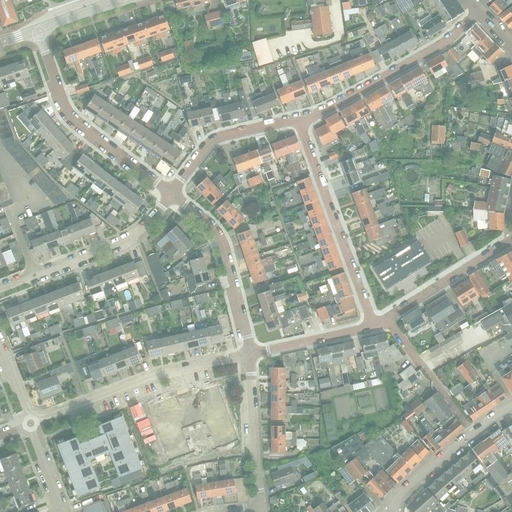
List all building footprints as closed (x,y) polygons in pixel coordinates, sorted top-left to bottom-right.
[(0,0),(0,14),(4,25),(16,20),(8,0),(0,0)] [(192,7),(210,2),(209,0),(174,0),(177,10),(192,6),(192,7)] [(414,7),(409,0),(395,0),(403,14),(414,7)] [(409,0),(414,7),(421,2),(430,16),(436,12),(438,16),(439,15),(445,24),(464,12),(456,0),(409,0)] [(508,4),(510,3),(506,0),(500,0),(499,0),(495,0),(489,8),(497,16),(508,4)] [(511,28),(511,4),(497,16),(498,17),(499,16),(504,23),(505,22),(509,28),(511,27),(511,28)] [(292,30),(313,27),(314,36),(331,33),(327,6),(310,8),(312,19),(291,22),(292,30)] [(221,11),(205,16),(208,28),(225,23),(221,11)] [(446,26),(445,24),(439,15),(438,16),(436,12),(430,16),(432,19),(422,26),(430,37),(446,26)] [(153,19),(160,38),(164,36),(163,31),(169,29),(165,15),(153,19)] [(394,29),(399,26),(395,18),(390,21),(394,29)] [(160,38),(153,19),(143,23),(148,37),(154,34),(156,39),(160,38)] [(132,26),(139,45),(143,44),(141,39),(148,37),(143,23),(132,26)] [(383,35),(388,32),(384,24),(379,27),(383,35)] [(121,30),(126,44),(132,42),(134,47),(139,45),(132,26),(121,30)] [(482,55),(493,45),(476,26),(467,34),(473,39),(472,40),(477,45),(472,50),(480,58),(482,55)] [(383,35),(379,27),(373,30),(377,38),(383,35)] [(111,34),(117,53),(122,51),(120,46),(126,44),(121,30),(111,34)] [(399,38),(406,50),(417,44),(410,31),(402,36),(400,33),(397,35),(399,38)] [(368,45),(374,42),(369,33),(363,36),(368,45)] [(117,53),(111,34),(100,38),(104,52),(111,49),(113,54),(117,53)] [(406,50),(399,38),(391,42),(389,38),(386,40),(395,56),(406,50)] [(85,43),(90,56),(101,52),(97,39),(85,43)] [(195,49),(192,40),(182,42),(185,52),(195,49)] [(256,54),(265,51),(262,40),(252,43),(256,54)] [(395,56),(386,40),(383,42),(385,45),(376,50),(383,62),(395,56)] [(90,56),(85,43),(74,47),(78,60),(90,56)] [(495,44),(493,45),(482,55),(491,64),(503,53),(495,44)] [(78,60),(74,47),(62,51),(67,64),(74,61),(79,74),(83,72),(78,60)] [(288,56),(285,47),(275,51),(278,60),(288,56)] [(460,57),(452,48),(447,52),(455,62),(460,57)] [(171,49),(165,51),(168,59),(174,57),(171,49)] [(162,61),(168,59),(165,51),(159,53),(162,61)] [(358,58),(363,71),(375,66),(370,53),(358,58)] [(449,76),(454,73),(449,64),(447,65),(441,55),(426,63),(432,74),(444,67),(449,76)] [(150,56),(144,58),(147,67),(153,65),(150,56)] [(140,69),(147,67),(144,58),(137,61),(140,69)] [(348,62),(353,75),(363,71),(358,58),(348,62)] [(11,65),(16,81),(25,78),(28,88),(34,86),(25,60),(11,65)] [(90,70),(98,67),(96,60),(88,63),(90,70)] [(222,65),(224,74),(237,71),(236,62),(222,65)] [(353,75),(348,62),(337,67),(342,79),(353,75)] [(129,64),(122,66),(125,74),(132,72),(129,64)] [(492,82),(493,85),(503,82),(511,78),(511,64),(497,71),(500,79),(492,82)] [(16,81),(11,65),(0,68),(0,78),(4,90),(9,88),(8,84),(16,81)] [(119,76),(125,74),(122,66),(116,68),(119,76)] [(342,79),(337,67),(326,71),(331,84),(342,79)] [(399,79),(406,92),(418,85),(420,89),(429,83),(420,67),(399,79)] [(471,90),(486,86),(481,70),(469,74),(471,90)] [(331,84),(326,71),(315,75),(320,88),(331,84)] [(191,75),(179,77),(180,84),(193,81),(191,75)] [(320,88),(315,75),(304,80),(309,92),(320,88)] [(230,105),(233,119),(245,116),(245,114),(251,113),(245,95),(250,93),(246,78),(240,79),(244,90),(238,92),(241,102),(230,105)] [(509,98),(511,96),(511,78),(503,82),(508,96),(506,96),(507,99),(509,98)] [(406,92),(399,79),(388,85),(395,98),(400,95),(407,107),(413,104),(406,92)] [(289,86),(294,99),(306,94),(301,81),(289,86)] [(87,85),(76,89),(78,94),(89,91),(87,85)] [(294,99),(289,86),(277,90),(282,103),(294,99)] [(375,92),(391,121),(395,118),(387,103),(393,99),(386,86),(375,92)] [(147,87),(145,90),(155,97),(158,94),(147,87)] [(113,91),(108,88),(104,94),(109,97),(113,91)] [(24,101),(37,97),(35,91),(22,96),(24,101)] [(268,109),(262,95),(261,91),(255,93),(258,100),(252,102),(257,113),(268,109)] [(0,95),(4,107),(10,105),(5,92),(0,93),(0,95)] [(391,121),(375,92),(364,98),(371,111),(378,108),(386,123),(391,121)] [(262,95),(268,109),(279,104),(274,93),(268,95),(268,93),(262,95)] [(85,108),(96,116),(106,102),(94,95),(85,108)] [(123,98),(118,95),(115,101),(119,104),(123,98)] [(351,106),(358,119),(369,113),(361,100),(351,106)] [(106,102),(96,116),(107,123),(116,109),(106,102)] [(135,105),(129,102),(126,107),(131,111),(135,105)] [(233,119),(230,105),(226,106),(217,108),(220,122),(233,119)] [(358,119),(351,106),(340,112),(347,125),(358,119)] [(199,110),(202,125),(214,122),(211,107),(199,110)] [(162,112),(157,108),(151,117),(156,120),(162,112)] [(107,123),(118,130),(127,116),(116,109),(107,123)] [(145,112),(140,109),(137,115),(142,118),(145,112)] [(29,120),(38,130),(50,119),(42,110),(29,120)] [(202,125),(199,110),(194,111),(186,113),(190,128),(202,125)] [(332,134),(335,133),(345,127),(337,113),(325,120),(327,124),(332,134)] [(129,137),(138,124),(127,116),(118,130),(129,137)] [(151,117),(151,116),(147,122),(152,126),(156,120),(151,117)] [(497,126),(496,132),(511,137),(511,119),(491,116),(490,125),(497,126)] [(0,128),(10,125),(8,119),(0,122),(0,128)] [(46,140),(58,129),(50,119),(38,130),(46,140)] [(365,132),(371,129),(366,121),(361,124),(365,132)] [(129,137),(140,145),(149,131),(138,124),(129,137)] [(167,127),(162,124),(158,129),(163,133),(167,127)] [(332,134),(327,124),(315,130),(325,149),(340,141),(335,133),(332,134)] [(365,132),(361,124),(356,128),(360,135),(365,132)] [(0,134),(12,130),(10,125),(0,128),(0,134)] [(444,141),(445,126),(432,125),(431,140),(444,141)] [(182,127),(177,134),(182,137),(183,138),(188,131),(182,127)] [(46,140),(54,149),(67,139),(58,129),(46,140)] [(14,136),(12,130),(0,134),(2,140),(14,136)] [(149,131),(140,145),(150,152),(160,138),(149,131)] [(169,136),(174,140),(177,134),(173,131),(169,136)] [(511,137),(496,132),(491,143),(492,143),(505,147),(509,149),(510,148),(511,149),(511,137)] [(489,137),(481,133),(478,141),(487,144),(489,137)] [(18,140),(22,144),(28,138),(25,134),(18,140)] [(182,137),(177,134),(174,140),(178,143),(182,137)] [(293,178),(303,174),(296,155),(302,153),(295,135),(284,140),(289,156),(292,163),(294,171),(291,172),(293,178)] [(5,149),(24,170),(33,162),(15,141),(14,136),(2,140),(5,149)] [(32,143),(28,138),(22,144),(26,148),(32,143)] [(150,152),(161,159),(170,145),(160,138),(150,152)] [(60,161),(66,166),(75,155),(71,152),(75,148),(67,139),(54,149),(63,159),(60,161)] [(289,156),(284,140),(271,144),(276,158),(285,154),(286,157),(289,156)] [(261,145),(262,148),(257,150),(264,169),(268,181),(272,179),(274,178),(271,171),(268,172),(267,168),(269,167),(267,161),(274,159),(269,145),(267,146),(266,143),(261,145)] [(490,148),(492,155),(511,164),(511,149),(510,148),(509,149),(505,147),(492,143),(490,148)] [(170,145),(161,159),(172,166),(181,152),(170,145)] [(365,153),(363,148),(353,151),(355,157),(365,153)] [(245,154),(251,171),(254,170),(253,167),(261,163),(264,169),(257,150),(245,154)] [(330,160),(340,156),(338,151),(328,154),(330,160)] [(39,162),(45,157),(41,153),(35,158),(39,162)] [(76,154),(75,155),(66,166),(65,167),(70,171),(73,167),(83,175),(93,162),(83,154),(80,158),(76,154)] [(251,171),(245,154),(232,159),(237,172),(247,169),(248,172),(251,171)] [(511,176),(511,164),(492,155),(486,167),(497,172),(511,177),(511,176)] [(49,161),(45,157),(39,162),(43,167),(49,161)] [(345,173),(358,169),(353,158),(341,162),(345,173)] [(27,174),(37,166),(33,162),(24,170),(27,174)] [(83,175),(93,183),(103,170),(93,162),(83,175)] [(294,171),(292,163),(286,165),(288,173),(291,172),(294,171)] [(366,173),(373,170),(371,164),(364,167),(366,173)] [(27,174),(31,178),(41,170),(37,166),(27,174)] [(358,169),(345,173),(349,186),(362,181),(358,169)] [(31,178),(35,183),(45,174),(41,170),(31,178)] [(52,170),(49,173),(53,178),(59,173),(55,170),(52,170)] [(93,183),(103,190),(113,177),(103,170),(93,183)] [(488,178),(490,172),(481,170),(479,176),(488,178)] [(0,201),(3,208),(13,203),(0,171),(0,201)] [(205,178),(201,173),(192,181),(197,186),(205,178)] [(39,187),(48,179),(45,174),(35,183),(39,187)] [(238,174),(233,175),(236,184),(241,182),(238,174)] [(381,174),(373,177),(375,182),(383,179),(381,174)] [(262,182),(259,175),(253,177),(256,185),(262,182)] [(490,187),(508,192),(511,179),(493,175),(492,180),(490,179),(489,184),(491,184),(490,187)] [(113,177),(103,190),(113,198),(123,185),(113,177)] [(196,187),(204,196),(215,187),(207,177),(205,178),(197,186),(196,187)] [(256,185),(253,177),(248,179),(250,187),(256,185)] [(301,193),(313,188),(309,177),(297,181),(301,193)] [(52,183),(48,179),(39,187),(43,191),(52,183)] [(70,192),(75,186),(70,182),(66,189),(70,192)] [(47,196),(56,188),(52,183),(43,191),(47,196)] [(113,198),(123,206),(133,193),(123,185),(113,198)] [(80,190),(75,186),(70,192),(75,196),(80,190)] [(215,187),(204,196),(213,205),(223,196),(215,187)] [(508,192),(490,187),(488,187),(488,189),(490,190),(487,202),(475,201),(473,210),(482,211),(504,213),(508,192)] [(60,192),(56,188),(47,196),(51,200),(60,192)] [(301,193),(305,204),(318,199),(313,188),(301,193)] [(352,193),(356,205),(369,200),(386,194),(384,188),(367,194),(365,188),(352,193)] [(60,192),(51,200),(55,205),(67,200),(60,192)] [(133,193),(123,206),(134,214),(143,201),(133,193)] [(235,200),(240,205),(244,202),(239,197),(235,200)] [(90,207),(95,201),(90,198),(86,204),(90,207)] [(305,204),(309,215),(322,210),(318,199),(305,204)] [(216,209),(225,219),(235,209),(227,200),(216,209)] [(356,205),(361,217),(374,212),(369,200),(356,205)] [(99,205),(95,201),(90,207),(95,211),(99,205)] [(77,217),(74,209),(71,202),(66,204),(72,218),(71,219),(73,225),(79,223),(77,217)] [(248,207),(244,202),(240,205),(244,210),(248,207)] [(379,210),(386,207),(384,202),(377,205),(379,210)] [(381,216),(393,212),(391,206),(386,207),(379,210),(381,216)] [(235,209),(225,219),(234,229),(244,219),(235,209)] [(53,226),(60,245),(72,240),(67,227),(60,230),(58,224),(57,224),(52,210),(47,211),(53,226)] [(322,210),(309,215),(313,226),(326,221),(322,210)] [(361,217),(365,229),(378,225),(376,218),(381,216),(379,210),(374,212),(361,217)] [(504,213),(482,211),(473,210),(474,220),(489,220),(490,230),(504,229),(504,227),(504,213)] [(41,214),(49,234),(43,236),(48,250),(60,245),(53,226),(47,211),(41,214)] [(79,223),(84,236),(97,231),(94,225),(100,223),(98,217),(92,212),(89,215),(90,218),(79,223)] [(110,223),(115,217),(111,213),(106,220),(110,223)] [(28,229),(38,225),(35,216),(25,220),(27,227),(28,229)] [(0,221),(2,225),(9,222),(7,217),(0,219),(0,221)] [(119,220),(115,217),(110,223),(115,226),(119,220)] [(378,225),(365,229),(370,242),(374,240),(377,246),(390,241),(387,235),(391,234),(389,227),(396,224),(394,219),(378,225)] [(313,226),(317,237),(330,232),(326,221),(313,226)] [(4,230),(11,227),(9,222),(2,225),(4,230)] [(84,236),(79,223),(73,225),(67,227),(72,240),(84,236)] [(160,248),(165,252),(184,235),(176,225),(166,235),(170,239),(160,248)] [(237,233),(241,246),(254,242),(250,229),(237,233)] [(463,230),(456,233),(461,246),(468,243),(463,230)] [(330,232),(317,237),(321,248),(334,244),(330,232)] [(184,235),(165,252),(169,257),(178,249),(183,254),(193,245),(184,235)] [(48,250),(43,236),(30,241),(33,248),(36,254),(48,250)] [(11,249),(18,246),(16,240),(9,243),(11,249)] [(406,276),(430,260),(417,240),(373,268),(386,288),(400,279),(401,281),(406,277),(406,276)] [(254,242),(241,246),(245,258),(258,254),(254,242)] [(321,248),(325,259),(338,255),(334,244),(321,248)] [(13,254),(20,251),(18,246),(11,249),(13,254)] [(510,281),(511,279),(511,251),(503,256),(497,259),(490,263),(493,268),(499,264),(501,267),(495,271),(499,278),(505,274),(510,281)] [(146,256),(150,266),(160,262),(156,253),(146,256)] [(245,258),(249,271),(262,266),(258,254),(245,258)] [(338,255),(325,259),(329,271),(342,266),(338,255)] [(190,260),(193,273),(207,269),(204,256),(190,260)] [(122,267),(127,282),(148,274),(143,261),(134,264),(134,262),(122,267)] [(150,266),(154,277),(164,273),(160,262),(150,266)] [(262,266),(249,271),(254,283),(267,279),(262,266)] [(127,282),(122,267),(110,271),(115,286),(127,282)] [(207,269),(193,273),(190,274),(185,276),(190,293),(205,289),(204,284),(210,282),(207,269)] [(115,286),(110,271),(98,276),(104,291),(115,286)] [(336,288),(348,283),(344,272),(332,277),(336,288)] [(476,272),(468,277),(481,297),(489,292),(476,272)] [(157,285),(167,281),(164,273),(154,277),(157,285)] [(104,291),(98,276),(86,280),(92,295),(104,291)] [(468,278),(460,284),(470,301),(479,295),(468,278)] [(268,285),(270,290),(270,291),(282,287),(280,281),(268,285)] [(66,287),(72,303),(84,298),(78,283),(66,287)] [(348,283),(336,288),(340,299),(352,295),(353,295),(348,283)] [(470,301),(460,284),(451,289),(462,306),(470,301)] [(72,303),(66,287),(54,292),(60,307),(72,303)] [(170,299),(166,289),(160,291),(163,300),(170,299)] [(261,307),(274,302),(270,291),(270,290),(257,294),(261,307)] [(295,302),(308,297),(306,291),(293,296),(295,302)] [(60,307),(54,292),(43,296),(48,312),(60,307)] [(352,295),(340,299),(341,303),(339,304),(342,313),(356,307),(352,295)] [(31,301),(37,316),(48,312),(43,296),(31,301)] [(460,319),(451,304),(447,298),(444,300),(441,298),(437,301),(437,302),(430,307),(428,308),(425,309),(432,321),(439,332),(460,319)] [(37,316),(31,301),(19,305),(25,320),(37,316)] [(265,319),(278,314),(274,302),(261,307),(265,319)] [(511,302),(508,305),(501,309),(479,321),(485,331),(502,323),(502,324),(507,333),(511,330),(511,328),(511,326),(510,324),(511,323),(511,302)] [(25,320),(19,305),(7,310),(13,325),(25,320)] [(302,319),(309,317),(305,305),(298,307),(302,319)] [(320,317),(328,314),(325,306),(317,309),(320,317)] [(159,314),(157,307),(151,308),(153,316),(159,314)] [(421,328),(429,323),(420,308),(401,319),(409,331),(419,325),(421,328)] [(278,314),(265,319),(269,330),(281,326),(282,329),(289,327),(287,319),(292,317),(290,310),(278,314)] [(131,314),(117,318),(119,325),(133,320),(131,314)] [(328,314),(320,317),(321,321),(323,325),(330,322),(328,318),(329,318),(328,314)] [(59,324),(54,326),(57,334),(62,332),(59,324)] [(208,328),(212,344),(224,341),(221,325),(208,328)] [(212,344),(208,328),(196,331),(200,347),(212,344)] [(85,337),(82,329),(75,331),(77,339),(85,337)] [(200,347),(196,331),(184,334),(187,350),(200,347)] [(444,340),(439,332),(433,336),(438,343),(444,340)] [(444,340),(438,343),(442,350),(461,339),(457,332),(444,340)] [(187,350),(184,334),(171,337),(175,352),(187,350)] [(386,334),(374,337),(380,364),(397,360),(403,356),(393,344),(389,347),(386,334)] [(33,343),(30,335),(25,337),(28,345),(33,343)] [(60,335),(53,339),(55,345),(63,342),(60,335)] [(159,339),(163,355),(175,352),(171,337),(159,339)] [(383,377),(380,364),(374,337),(362,339),(366,358),(373,357),(378,378),(383,377)] [(163,355),(159,339),(146,342),(150,358),(163,355)] [(349,356),(356,355),(353,341),(341,344),(347,372),(352,371),(351,365),(349,356)] [(49,364),(45,352),(41,343),(31,347),(34,352),(25,356),(31,371),(49,364)] [(347,372),(341,344),(329,347),(333,367),(340,365),(342,373),(346,372),(347,372)] [(135,347),(123,351),(129,366),(141,362),(135,347)] [(317,349),(320,363),(326,361),(332,386),(338,384),(333,367),(329,347),(317,349)] [(129,366),(123,351),(111,356),(117,371),(129,366)] [(100,360),(105,375),(117,371),(111,356),(100,360)] [(365,369),(362,356),(355,357),(358,370),(365,369)] [(511,359),(511,361),(506,364),(511,371),(506,374),(501,367),(496,370),(511,394),(511,359)] [(100,360),(88,365),(86,360),(79,363),(84,376),(91,374),(93,380),(105,375),(100,360)] [(469,384),(476,379),(470,371),(472,370),(465,361),(457,368),(469,384)] [(71,362),(65,364),(49,370),(52,377),(35,383),(42,399),(62,392),(56,375),(68,371),(69,374),(75,371),(71,362)] [(416,371),(411,365),(399,374),(404,380),(407,378),(416,371)] [(271,380),(285,380),(285,367),(283,367),(271,367),(271,380)] [(346,372),(342,373),(341,373),(343,386),(349,385),(346,372)] [(328,377),(318,379),(320,388),(330,386),(328,377)] [(407,378),(404,380),(398,385),(403,391),(411,385),(407,378)] [(271,394),(285,394),(285,380),(271,380),(271,394)] [(483,385),(487,390),(497,404),(507,397),(497,384),(490,388),(486,383),(483,385)] [(453,396),(463,389),(459,384),(450,390),(453,396)] [(189,452),(175,416),(178,415),(182,427),(203,419),(198,407),(201,406),(217,446),(237,439),(216,387),(196,395),(199,401),(180,409),(175,397),(149,408),(169,460),(171,459),(175,457),(189,452)] [(487,390),(472,400),(482,414),(497,404),(487,390)] [(440,422),(452,412),(437,392),(424,402),(440,422)] [(271,407),(285,406),(285,394),(271,394),(271,407)] [(426,407),(419,398),(409,405),(416,414),(426,407)] [(482,414),(472,400),(463,406),(473,421),(482,414)] [(285,406),(271,407),(271,419),(285,419),(285,406)] [(77,442),(74,436),(55,443),(74,494),(98,485),(87,456),(105,449),(114,474),(138,465),(119,416),(94,425),(97,435),(77,442)] [(413,430),(405,420),(401,423),(409,433),(413,430)] [(444,431),(451,440),(465,429),(458,420),(444,431)] [(421,421),(417,424),(416,425),(424,436),(421,439),(433,453),(441,447),(431,435),(426,429),(426,428),(422,423),(423,423),(421,421)] [(441,448),(451,440),(444,431),(440,426),(434,431),(426,421),(423,423),(422,423),(426,428),(426,429),(431,435),(441,447),(441,448)] [(285,438),(291,438),(296,438),(296,432),(285,432),(285,426),(271,426),(271,439),(285,438)] [(498,429),(482,441),(493,454),(501,448),(506,454),(511,449),(511,447),(508,443),(509,442),(498,429)] [(358,456),(366,451),(376,444),(373,440),(372,440),(364,446),(355,434),(331,447),(344,465),(355,480),(363,474),(362,472),(365,471),(366,468),(362,462),(361,461),(358,456)] [(420,460),(408,448),(400,456),(382,437),(376,443),(394,462),(400,457),(412,469),(420,460)] [(285,438),(271,439),(271,452),(285,452),(285,438)] [(417,440),(408,448),(420,460),(421,459),(429,452),(417,440)] [(508,506),(511,503),(511,502),(507,495),(511,491),(511,472),(508,475),(493,454),(482,441),(472,449),(491,475),(499,484),(494,488),(502,499),(508,506)] [(376,443),(376,444),(366,451),(370,455),(385,471),(397,483),(412,469),(400,457),(394,462),(376,443)] [(362,462),(370,455),(366,451),(358,456),(361,461),(362,462)] [(469,451),(461,458),(471,470),(480,463),(469,451)] [(5,472),(21,466),(16,454),(1,460),(5,472)] [(461,458),(452,466),(463,477),(471,470),(461,458)] [(293,473),(297,471),(295,465),(291,467),(291,466),(272,473),(276,486),(295,479),(293,473)] [(344,465),(338,470),(349,485),(355,480),(344,465)] [(5,472),(10,483),(25,478),(21,466),(5,472)] [(444,473),(455,485),(463,477),(452,466),(444,473)] [(380,499),(388,492),(374,477),(368,471),(366,468),(365,471),(362,472),(363,474),(368,478),(369,478),(371,479),(366,484),(380,499)] [(374,477),(388,492),(395,484),(381,470),(374,477)] [(444,473),(436,480),(447,492),(455,485),(444,473)] [(15,495),(30,490),(25,478),(10,483),(15,495)] [(221,481),(223,494),(236,492),(234,479),(221,481)] [(447,492),(436,480),(428,488),(439,499),(447,492)] [(208,483),(210,496),(223,494),(221,481),(208,483)] [(210,496),(208,483),(195,485),(197,499),(210,496)] [(174,492),(179,505),(192,501),(187,488),(174,492)] [(443,511),(446,510),(451,505),(448,502),(443,506),(426,489),(407,507),(409,509),(408,511),(409,511),(426,511),(431,509),(432,510),(431,511),(443,511)] [(35,502),(30,490),(15,495),(20,508),(35,502)] [(344,507),(349,503),(340,490),(335,494),(344,507)] [(179,505),(174,492),(162,497),(167,510),(179,505)] [(352,511),(371,511),(376,509),(364,493),(347,505),(352,511)] [(150,501),(154,511),(160,511),(167,510),(162,497),(150,501)] [(84,511),(104,511),(100,501),(83,508),(84,511)] [(138,506),(140,511),(154,511),(150,501),(138,506)] [(327,508),(322,502),(313,509),(315,511),(346,511),(338,501),(327,508)]
